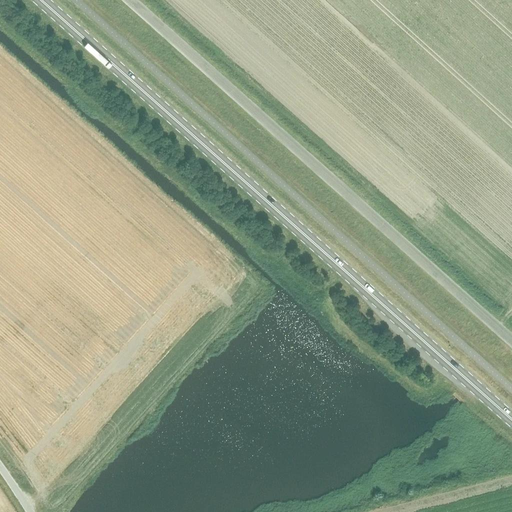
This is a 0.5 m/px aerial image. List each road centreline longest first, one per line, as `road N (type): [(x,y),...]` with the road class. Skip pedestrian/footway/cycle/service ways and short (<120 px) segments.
road 1 (primary): [(511,418),(40,0)]
road 2 (unclassified): [(511,341),(128,0)]
